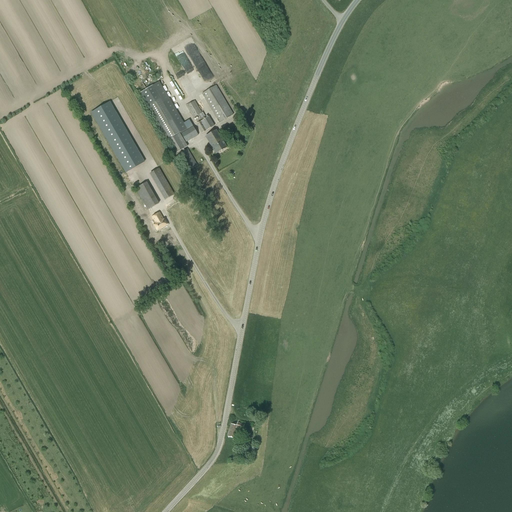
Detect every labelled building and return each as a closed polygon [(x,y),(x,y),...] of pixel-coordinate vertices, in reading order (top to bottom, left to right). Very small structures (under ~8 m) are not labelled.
[(192,57),(199,50),(196,46),(189,53),(192,57)] [(219,123),(233,115),(216,85),(202,94),(219,123)] [(167,140),(180,132),(155,89),(142,97),(167,140)] [(204,117),(202,113),(195,101),(186,106),(193,118),(197,116),(199,120),(204,117)] [(202,133),(215,126),(209,116),(197,124),(202,133)] [(186,130),(181,133),(183,137),(186,142),(198,135),(194,128),(193,126),(186,130)] [(216,155),(227,148),(216,130),(205,137),(216,155)] [(176,154),(188,147),(180,133),(168,140),(176,154)] [(187,171),(197,165),(187,148),(177,155),(187,171)] [(114,170),(124,166),(121,160),(111,163),(114,170)] [(157,169),(153,162),(146,167),(150,173),(149,174),(165,200),(174,194),(159,168),(157,169)] [(123,169),(130,183),(136,180),(128,166),(123,169)] [(147,210),(159,203),(147,182),(135,189),(147,210)] [(159,229),(166,225),(159,213),(152,217),(159,229)] [(242,429),(243,425),(238,423),(237,426),(231,424),(228,436),(234,438),(237,427),(242,429)]
